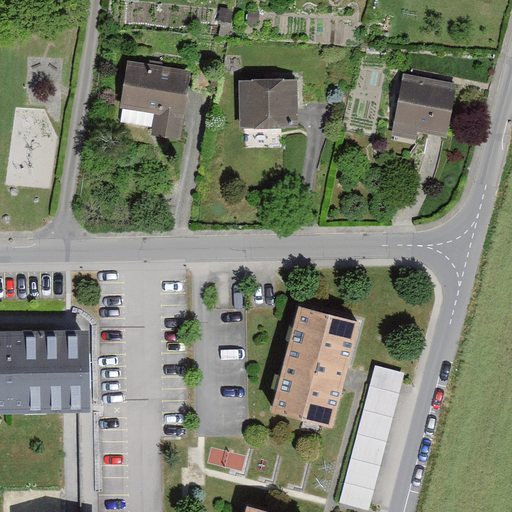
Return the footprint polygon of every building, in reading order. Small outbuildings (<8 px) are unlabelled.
[(192,74),(131,64),(124,107),(158,112),(154,133),(182,137),(192,74)] [(461,87),(406,77),(395,136),(417,140),(420,128),(452,134),(461,87)] [(301,80),(244,81),(244,127),(302,127),(301,80)] [(356,325),(300,311),(273,414),(329,429),(356,325)] [(80,334),(0,336),(0,406),(81,405),(80,334)] [(404,375),(375,367),(339,503),(368,510),(404,375)]
